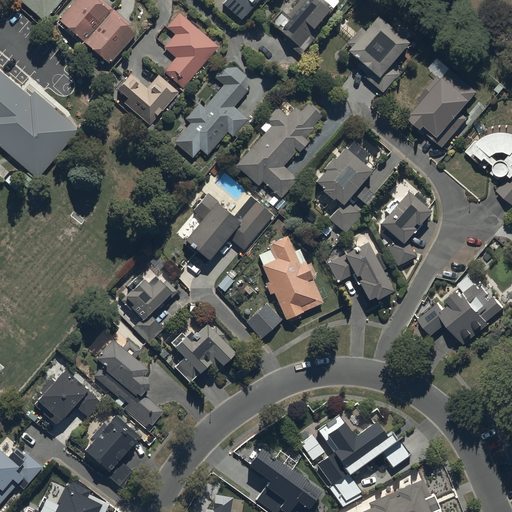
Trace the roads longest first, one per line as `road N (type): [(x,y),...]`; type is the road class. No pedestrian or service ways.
road 1 (residential): [(378,375),(397,314),(450,222),(433,176),(356,111)]
road 2 (residential): [(378,375),(308,375),(264,392),(215,427),(157,511)]
road 3 (residential): [(498,511),(466,442),(440,410),(378,375)]
